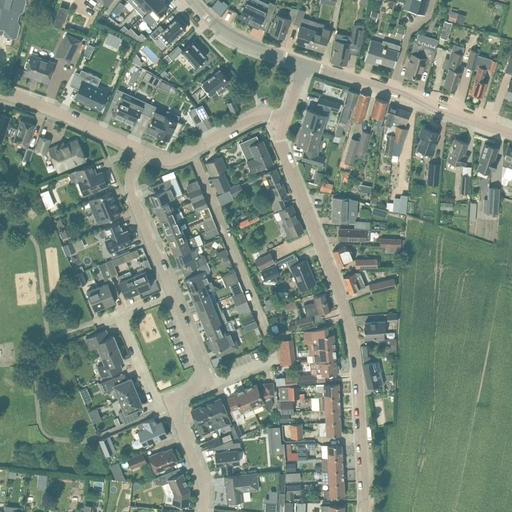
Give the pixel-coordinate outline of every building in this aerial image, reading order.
[(0,0),(0,35),(3,33),(5,37),(13,39),(17,36),(20,24),(17,21),(18,14),(23,12),(25,0),(0,0)] [(158,0),(143,0),(135,8),(142,16),(158,0)] [(162,0),(158,0),(142,16),(153,27),(158,22),(155,19),(168,6),(162,0)] [(428,0),(405,0),(403,9),(408,11),(409,10),(424,15),(428,0)] [(124,5),(120,2),(112,11),(117,15),(124,5)] [(269,22),(273,10),(267,7),(265,11),(246,2),(243,7),(239,16),(252,22),(251,25),(258,28),(262,18),(269,22)] [(288,18),(289,19),(294,20),(298,9),(291,7),(288,18)] [(451,11),(448,21),(455,23),(458,13),(451,11)] [(283,37),(289,19),(288,18),(277,14),(271,34),(283,37)] [(159,24),(149,34),(154,39),(158,36),(167,46),(186,28),(183,25),(184,24),(180,19),(179,21),(176,18),(164,29),(159,24)] [(314,29),(316,22),(308,19),(307,21),(301,20),(300,25),(299,25),(297,31),(294,41),(309,46),(314,29)] [(444,20),(439,37),(446,39),(451,22),(444,20)] [(361,46),(364,30),(365,23),(357,22),(356,29),(354,36),(352,45),(361,46)] [(323,50),(326,41),(328,34),(330,29),(323,26),(321,32),(314,29),(309,46),(323,50)] [(135,38),(139,43),(148,34),(144,30),(135,38)] [(108,32),(105,40),(118,47),(122,38),(108,32)] [(333,51),(331,61),(346,64),(348,54),(350,44),(343,43),(345,34),(335,33),(334,41),(335,41),(333,51)] [(79,41),(66,35),(55,57),(68,64),(79,41)] [(394,66),(398,51),(400,45),(383,40),(382,43),(370,39),(364,60),(374,63),(375,61),(394,66)] [(177,45),(167,54),(172,59),(182,51),(195,66),(205,57),(191,41),(182,49),(177,45)] [(424,63),(431,65),(436,47),(416,41),(406,73),(419,77),(424,63)] [(456,89),(458,79),(461,72),(457,71),(464,47),(453,44),(452,48),(450,48),(449,51),(451,51),(448,60),(446,59),(445,60),(443,65),(444,67),(449,68),(444,85),(456,89)] [(466,67),(475,69),(478,56),(479,52),(470,50),(466,67)] [(54,62),(31,54),(24,74),(48,83),(54,62)] [(167,54),(160,60),(165,65),(172,59),(167,54)] [(478,56),(475,69),(478,69),(473,84),(470,93),(482,97),(485,87),(486,82),(483,81),(487,68),(489,59),(478,56)] [(491,60),(488,70),(494,72),(497,61),(491,60)] [(219,69),(202,83),(211,94),(216,90),(219,93),(225,88),(223,85),(228,80),(219,69)] [(9,81),(11,73),(4,71),(2,80),(9,81)] [(79,89),(75,98),(84,102),(90,105),(100,109),(103,102),(104,102),(105,100),(104,99),(107,92),(83,81),(85,76),(76,72),(70,85),(79,89)] [(162,80),(159,86),(169,91),(172,85),(162,80)] [(117,88),(112,99),(118,102),(112,114),(123,119),(134,96),(117,88)] [(358,92),(348,89),(345,99),(343,104),(341,112),(339,120),(334,135),(340,137),(345,121),(345,122),(349,109),(353,110),(358,92)] [(367,105),(369,96),(369,95),(360,92),(357,102),(353,119),(362,122),(367,105)] [(134,96),(123,119),(134,124),(140,112),(145,114),(150,103),(134,96)] [(330,109),(337,111),(339,103),(319,98),(317,105),(318,106),(316,111),(306,109),(302,126),(321,131),(323,123),(325,124),(330,109)] [(388,101),(375,98),(372,107),(370,114),(378,117),(375,125),(377,125),(375,131),(378,131),(378,133),(381,134),(384,125),(381,124),(388,101)] [(227,102),(231,112),(238,109),(234,99),(227,102)] [(150,103),(145,114),(151,117),(146,129),(157,135),(166,115),(165,115),(154,110),(156,106),(150,103)] [(202,104),(195,107),(197,111),(202,120),(209,116),(202,104)] [(395,117),(397,108),(389,105),(386,115),(384,120),(384,124),(388,125),(386,130),(386,132),(387,133),(383,153),(392,155),(395,133),(396,126),(391,124),(393,117),(395,117)] [(404,128),(410,112),(397,108),(395,117),(393,117),(391,124),(396,126),(395,133),(392,155),(399,156),(403,143),(407,129),(404,128)] [(166,115),(157,135),(158,135),(157,137),(163,139),(164,138),(168,140),(171,134),(175,136),(175,137),(175,138),(182,123),(177,121),(179,115),(167,110),(165,115),(166,115)] [(197,111),(190,115),(194,124),(202,120),(197,111)] [(0,142),(1,143),(10,117),(0,113),(0,142)] [(9,126),(7,133),(15,136),(14,137),(13,140),(28,145),(35,125),(20,120),(17,129),(11,127),(9,126)] [(319,139),(321,131),(302,126),(297,143),(306,146),(305,152),(304,152),(302,159),(322,165),(324,157),(317,155),(321,140),(319,139)] [(438,133),(422,127),(419,136),(421,137),(417,149),(433,154),(437,140),(436,139),(438,133)] [(370,133),(362,131),(356,154),(363,156),(370,133)] [(257,136),(239,143),(247,161),(268,151),(263,139),(259,141),(257,136)] [(40,137),(35,150),(44,153),(49,140),(40,137)] [(351,164),(358,140),(351,138),(344,162),(351,164)] [(464,155),(468,143),(455,139),(448,160),(460,164),(464,165),(467,156),(464,155)] [(62,145),(52,150),(52,152),(51,154),(53,158),(55,159),(59,168),(83,159),(76,142),(63,147),(62,145)] [(497,148),(484,143),(479,160),(480,160),(478,169),(489,172),(490,169),(493,170),(496,160),(493,159),(497,148)] [(34,149),(27,147),(22,160),(29,163),(34,149)] [(511,148),(508,147),(504,156),(502,160),(503,160),(502,165),(511,169),(511,148)] [(273,163),(268,151),(247,161),(252,172),(259,169),(273,163)] [(205,163),(211,176),(227,169),(221,156),(205,163)] [(92,163),(75,170),(68,173),(72,184),(78,181),(84,195),(107,185),(106,183),(107,181),(106,179),(104,178),(101,172),(96,174),(92,163)] [(439,164),(429,163),(428,183),(438,184),(439,164)] [(276,169),(265,174),(271,188),(267,189),(272,200),(269,202),(274,211),(285,206),(281,197),(287,194),(276,169)] [(212,178),(218,193),(231,187),(224,173),(212,178)] [(247,179),(249,184),(262,178),(260,173),(247,179)] [(460,192),(468,193),(469,176),(461,175),(460,192)] [(154,205),(176,196),(169,179),(150,187),(153,193),(149,195),(151,201),(152,200),(154,205)] [(187,184),(186,187),(188,192),(200,187),(197,180),(187,184)] [(320,186),(315,184),(305,181),(308,187),(319,190),(320,186)] [(333,184),(322,182),(320,191),(330,194),(333,184)] [(229,189),(232,196),(243,191),(240,183),(229,189)] [(204,197),(200,187),(188,192),(192,202),(204,197)] [(489,187),(487,211),(497,212),(499,188),(489,187)] [(48,189),(40,193),(47,209),(55,205),(48,189)] [(98,224),(120,215),(110,191),(88,200),(98,224)] [(176,197),(176,196),(154,205),(158,215),(173,209),(169,200),(176,197)] [(208,206),(204,197),(192,202),(196,211),(198,210),(200,210),(208,206)] [(351,198),(343,198),(333,197),(332,208),(334,208),(334,220),(332,220),(332,221),(342,221),(350,222),(351,198)] [(406,201),(396,200),(395,212),(405,213),(406,201)] [(286,207),(284,207),(285,208),(281,210),(287,225),(283,226),(288,238),(303,231),(292,205),(287,207),(286,207)] [(208,206),(200,210),(204,220),(212,217),(208,206)] [(178,207),(173,209),(158,215),(162,225),(178,219),(175,213),(180,212),(178,207)] [(216,227),(212,217),(204,220),(201,221),(205,231),(216,227)] [(257,217),(248,220),(248,219),(238,223),(240,228),(250,224),(259,220),(257,217)] [(61,218),(55,221),(58,228),(64,226),(61,218)] [(182,229),(178,219),(162,225),(166,235),(182,229)] [(118,222),(104,228),(105,229),(100,231),(99,234),(100,237),(103,238),(106,237),(107,238),(105,239),(113,259),(123,254),(130,252),(127,244),(132,242),(131,240),(132,237),(130,233),(128,232),(127,230),(122,232),(118,222)] [(219,233),(216,227),(205,231),(208,237),(219,233)] [(65,229),(59,231),(62,239),(68,236),(65,229)] [(186,239),(182,229),(166,235),(171,245),(186,239)] [(370,230),(349,229),(339,229),(338,239),(348,240),(370,240),(370,230)] [(175,255),(197,246),(193,236),(186,240),(186,239),(171,245),(175,255)] [(380,246),(401,247),(404,247),(404,240),(401,240),(401,239),(381,237),(380,246)] [(71,241),(62,245),(66,255),(75,251),(71,241)] [(348,246),(345,245),(332,250),(339,266),(348,262),(354,260),(348,246)] [(197,254),(194,247),(197,246),(175,255),(177,261),(176,261),(178,267),(182,265),(185,271),(207,262),(204,255),(199,253),(197,254)] [(126,261),(139,255),(137,249),(130,252),(123,254),(126,261)] [(275,262),(270,253),(256,260),(260,269),(275,262)] [(280,274),(276,266),(295,258),(293,254),(270,265),(271,267),(261,271),(265,280),(280,274)] [(105,262),(111,276),(118,274),(112,259),(105,262)] [(377,269),(377,260),(356,259),(356,269),(377,269)] [(306,260),(297,263),(290,266),(299,289),(306,287),(315,283),(312,275),(311,275),(308,269),(309,268),(306,260)] [(210,269),(207,262),(185,271),(188,277),(184,279),(186,285),(187,284),(189,290),(208,281),(206,275),(208,274),(210,269)] [(138,273),(132,276),(138,291),(151,286),(143,265),(136,268),(138,273)] [(138,291),(132,276),(130,271),(117,276),(126,297),(138,291)] [(234,271),(221,276),(225,286),(238,281),(234,271)] [(81,272),(74,275),(78,286),(86,283),(81,272)] [(365,286),(360,272),(356,272),(343,277),(349,292),(365,286)] [(371,293),(396,287),(394,278),(369,284),(371,293)] [(107,283),(97,287),(105,305),(115,301),(113,298),(119,295),(113,281),(107,283)] [(210,281),(208,281),(189,290),(193,300),(208,293),(219,289),(218,288),(212,285),(210,281)] [(105,305),(97,287),(86,291),(94,310),(105,305)] [(247,301),(242,291),(231,295),(236,305),(247,301)] [(212,303),(208,293),(193,300),(197,310),(212,303)] [(326,293),(316,296),(313,296),(314,302),(304,305),(307,316),(312,315),(331,310),(326,293)] [(221,311),(217,301),(212,303),(197,310),(201,319),(216,313),(221,311)] [(251,311),(247,301),(236,305),(240,315),(251,311)] [(226,321),(222,311),(221,311),(216,313),(201,319),(206,329),(221,323),(226,321)] [(397,313),(386,314),(387,322),(397,322),(397,313)] [(255,321),(252,314),(240,319),(243,326),(255,321)] [(312,315),(307,316),(296,319),(298,326),(314,323),(312,315)] [(384,320),(375,321),(365,322),(365,329),(364,329),(364,338),(383,337),(383,329),(384,329),(384,320)] [(226,321),(221,323),(206,329),(210,339),(225,333),(230,331),(226,321)] [(327,326),(312,330),(313,342),(311,342),(313,362),(316,362),(336,360),(333,334),(328,335),(327,326)] [(98,346),(101,355),(118,348),(112,335),(108,337),(105,330),(85,338),(90,349),(98,346)] [(230,331),(225,333),(210,339),(212,345),(211,345),(213,351),(217,349),(220,355),(239,348),(231,330),(230,331)] [(292,339),(284,340),(285,349),(279,350),(281,364),(295,363),(292,339)] [(123,360),(118,348),(101,355),(104,363),(97,366),(102,378),(122,369),(119,362),(123,360)] [(339,371),(339,365),(336,365),(336,360),(316,362),(317,374),(315,374),(315,381),(325,380),(324,374),(337,373),(337,372),(339,371)] [(374,371),(372,362),(371,362),(364,364),(363,364),(368,387),(383,384),(382,376),(377,377),(376,370),(374,371)] [(315,381),(315,374),(296,376),(296,379),(285,380),(285,384),(315,381)] [(115,388),(119,399),(136,392),(130,378),(118,383),(116,377),(100,383),(104,393),(115,388)] [(256,384),(244,388),(252,408),(262,404),(267,409),(272,407),(271,395),(273,394),(273,383),(264,383),(264,388),(259,391),(256,384)] [(339,396),(338,383),(316,384),(317,397),(318,397),(339,396)] [(288,387),(279,387),(280,399),(299,398),(299,399),(304,398),(304,394),(298,394),(298,385),(288,386),(288,387)] [(252,408),(244,388),(233,393),(234,396),(227,399),(237,423),(237,424),(244,421),(243,411),(252,408)] [(142,406),(136,392),(119,399),(124,410),(118,412),(123,423),(139,417),(135,409),(142,406)] [(339,408),(339,396),(318,397),(319,410),(325,409),(339,408)] [(227,415),(220,398),(206,404),(213,421),(216,429),(230,423),(227,415)] [(281,412),(293,412),(292,402),(280,402),(281,412)] [(213,421),(206,404),(191,410),(198,427),(201,435),(209,432),(205,424),(213,421)] [(340,421),(339,408),(325,409),(326,422),(340,421)] [(154,417),(148,420),(137,424),(140,430),(138,431),(144,445),(167,436),(161,422),(156,424),(154,417)] [(341,434),(340,421),(326,422),(318,422),(319,435),(341,434)] [(242,435),(237,424),(237,423),(230,426),(235,438),(242,435)] [(291,438),(302,437),(301,423),(290,424),(291,438)] [(279,426),(267,427),(268,438),(271,437),(271,444),(268,444),(269,454),(284,453),(283,443),(280,443),(279,426)] [(222,443),(219,436),(206,441),(209,448),(213,447),(222,443)] [(114,452),(107,437),(99,440),(106,456),(114,452)] [(215,452),(216,462),(217,465),(221,464),(224,470),(223,470),(223,471),(232,470),(231,463),(239,462),(237,450),(241,450),(240,441),(233,442),(231,440),(232,440),(232,439),(222,443),(213,447),(214,447),(216,452),(215,452)] [(297,444),(298,447),(298,453),(287,453),(288,460),(308,459),(307,443),(297,444)] [(342,457),(341,444),(327,445),(321,446),(322,458),(327,458),(342,457)] [(164,467),(178,462),(172,448),(158,453),(158,452),(149,456),(156,472),(165,469),(164,467)] [(146,462),(142,453),(127,459),(131,468),(146,462)] [(343,470),(342,457),(327,458),(322,458),(321,458),(321,471),(343,470)] [(118,463),(110,466),(116,479),(125,481),(118,463)] [(343,482),(343,470),(321,471),(322,484),(329,483),(343,482)] [(189,490),(188,487),(182,473),(172,477),(170,471),(152,478),(154,483),(163,484),(169,482),(173,492),(172,504),(188,505),(189,490)] [(286,473),(285,481),(295,480),(294,472),(286,473)] [(240,474),(224,476),(227,502),(235,502),(235,503),(240,503),(240,501),(243,501),(242,491),(258,489),(256,473),(240,475),(240,474)] [(344,495),(343,482),(329,483),(329,490),(323,490),(324,497),(344,495)] [(301,485),(287,486),(288,499),(294,499),(295,499),(294,492),(301,492),(301,485)] [(283,511),(292,511),(293,502),(284,502),(283,511)] [(263,503),(262,511),(276,511),(276,503),(263,503)]
